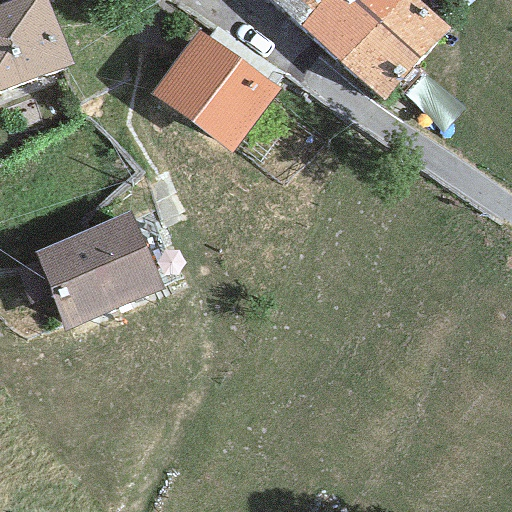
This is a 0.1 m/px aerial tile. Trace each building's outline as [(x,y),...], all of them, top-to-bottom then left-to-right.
[(242,0),(294,44),(334,0),(242,0)] [(396,0),(334,0),(294,44),(379,113),(449,42),(396,0)] [(52,46),(41,13),(0,27),(0,108),(66,87),(52,46)] [(52,46),(66,87),(118,88),(119,48),(52,46)] [(202,54),(154,114),(222,167),(269,106),(202,54)] [(7,259),(33,324),(143,280),(117,215),(7,259)]
